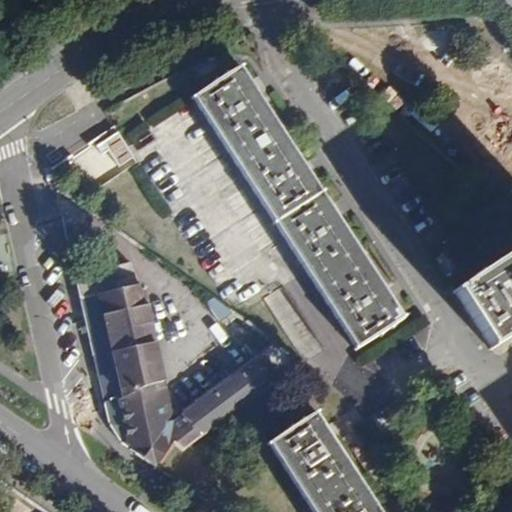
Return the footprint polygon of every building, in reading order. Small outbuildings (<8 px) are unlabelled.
[(224,58),(179,88),(342,332),(388,301),(224,58)] [(111,137),(96,147),(113,172),(128,162),(111,137)] [(511,255),(456,293),(493,348),(511,335),(511,255)] [(139,286),(78,300),(106,422),(129,451),(153,468),(170,443),(180,450),(183,448),(200,436),(223,418),(276,379),(267,366),(255,374),(250,366),(166,428),(160,419),(156,421),(153,411),(164,405),(158,396),(147,401),(140,387),(161,381),(139,286)] [(373,511),(309,413),(264,442),(309,511),(373,511)] [(234,433),(223,418),(200,436),(211,449),(234,433)]
